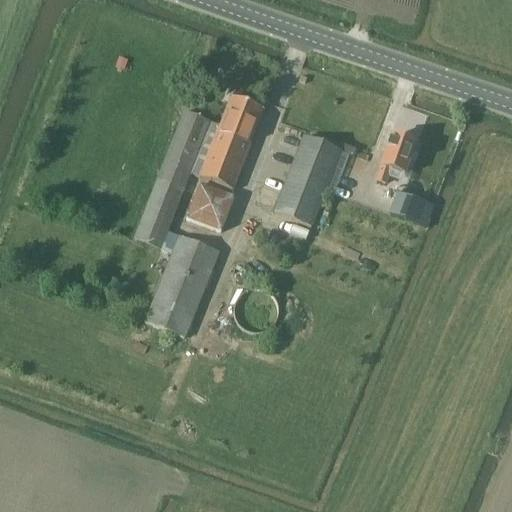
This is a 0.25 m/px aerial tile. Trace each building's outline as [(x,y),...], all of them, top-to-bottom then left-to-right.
[(307,79),(301,77),(298,83),(305,85),(307,79)] [(133,241),(160,252),(171,256),(145,325),(183,340),(218,254),(178,238),(167,234),(190,175),(232,192),(264,112),(231,99),(219,128),(183,113),(133,241)] [(274,215),(311,229),(341,153),(304,138),(274,215)] [(390,172),(404,176),(414,146),(391,138),(380,168),(381,169),(376,182),(385,186),(390,172)] [(343,146),(341,153),(352,157),(354,150),(343,146)] [(232,200),(198,187),(185,221),(220,234),(232,200)] [(396,193),(388,215),(399,220),(420,227),(424,213),(427,204),(396,193)] [(275,324),(277,317),(277,309),(274,303),(269,297),(262,294),(255,292),(248,294),(241,297),(236,302),(233,309),(233,317),(234,324),(238,330),(244,334),(251,337),(259,337),(265,334),(271,330),(275,324)]
